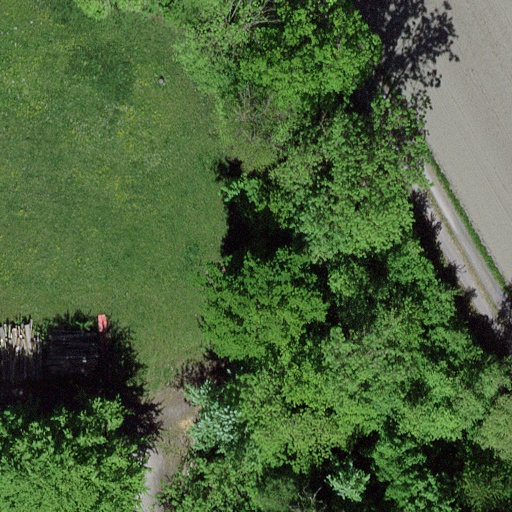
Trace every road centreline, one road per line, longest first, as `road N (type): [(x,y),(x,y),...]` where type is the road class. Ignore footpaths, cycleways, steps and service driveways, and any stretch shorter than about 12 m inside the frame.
road 1 (track): [(511,337),(332,0)]
road 2 (track): [(0,400),(103,424),(134,511)]
